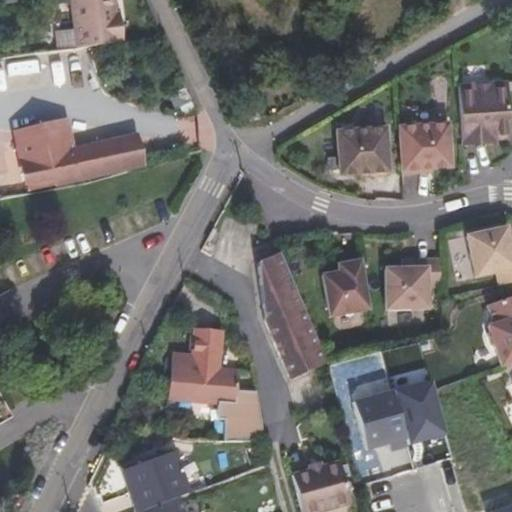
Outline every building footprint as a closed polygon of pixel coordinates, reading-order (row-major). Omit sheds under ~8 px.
[(125,51),(122,21),(119,21),(117,1),(115,1),(114,0),(81,0),(82,3),(83,29),(64,29),(65,54),(125,51)] [(448,76),(452,136),(475,134),(476,134),(476,131),(484,130),(500,129),(496,72),(448,76)] [(437,113),(387,117),(390,165),(406,164),(406,160),(419,159),(440,158),(437,113)] [(0,133),(47,122),(45,114),(0,124),(0,133)] [(374,117),(324,121),(327,166),(348,164),(361,163),(362,167),(378,166),(374,117)] [(52,144),(47,122),(0,133),(0,143),(9,177),(36,171),(37,178),(123,159),(115,128),(52,144)] [(502,231),(462,240),(471,282),(493,277),(495,290),(511,286),(511,259),(509,260),(506,248),(502,231)] [(282,253),(249,267),(300,380),(332,366),(282,253)] [(400,274),(383,275),(384,316),(427,315),(426,293),(439,292),(438,265),(412,266),(412,274),(400,274)] [(369,316),(359,266),(337,270),(338,278),(321,281),(330,324),(369,316)] [(400,267),(400,274),(412,274),(412,266),(400,267)] [(499,370),(511,365),(511,299),(484,309),(490,328),(485,330),(487,336),(485,339),(489,349),(492,350),(499,370)] [(266,423),(263,396),(237,394),(238,372),(221,370),(223,334),(196,333),(194,356),(173,355),(170,401),(220,407),(220,420),(227,422),(225,442),(266,444),(266,423)] [(358,405),(371,452),(394,446),(396,453),(412,448),(397,394),(358,405)] [(146,511),(181,499),(192,495),(176,453),(127,472),(135,493),(131,495),(137,511),(146,511)] [(304,511),(327,511),(353,505),(343,464),(324,469),(315,471),(295,476),(304,511)] [(185,511),(181,499),(146,511),(185,511)]
